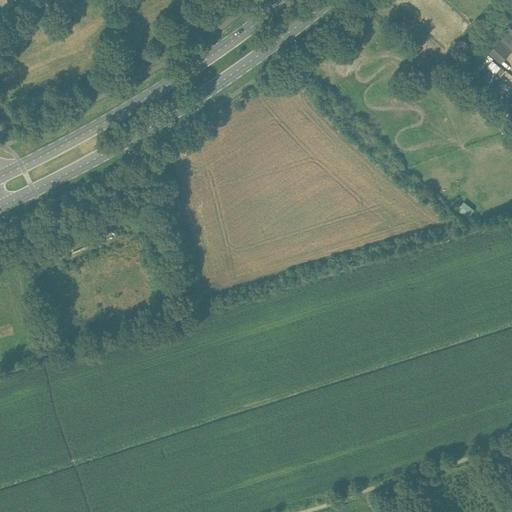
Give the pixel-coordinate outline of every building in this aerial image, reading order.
[(412,40),(416,44),(423,36),(419,32),(412,40)] [(511,40),(511,36),(507,32),(498,43),(505,49),(511,40)] [(498,43),(488,55),(499,65),(509,53),(505,49),(498,43)] [(504,71),(492,60),(486,66),(499,77),(504,71)] [(493,108),(483,100),(477,108),(488,116),(493,108)] [(473,210),(463,201),(457,209),(467,217),(473,210)]
